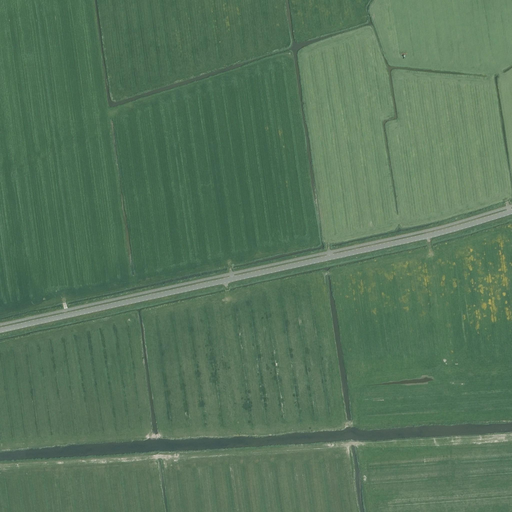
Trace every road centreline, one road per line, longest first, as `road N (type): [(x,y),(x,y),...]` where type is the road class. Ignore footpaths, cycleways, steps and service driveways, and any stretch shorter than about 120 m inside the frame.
road 1 (tertiary): [(0,329),(511,211)]
road 2 (track): [(511,434),(0,465)]
